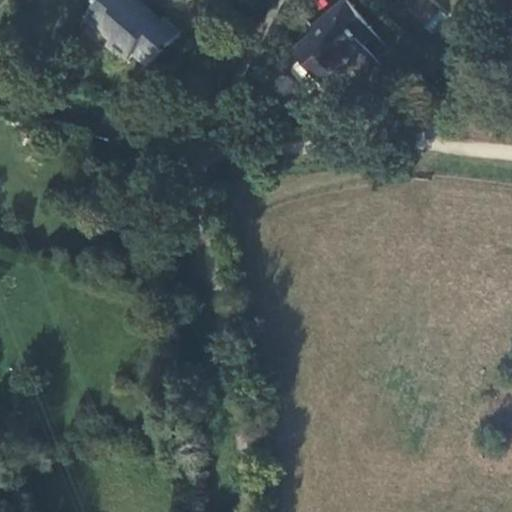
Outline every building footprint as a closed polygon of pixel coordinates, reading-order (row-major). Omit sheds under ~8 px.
[(133,0),(103,0),(86,20),(113,43),(109,47),(128,63),(134,57),(150,71),(181,35),(164,20),(162,23),(150,12),(144,7),(141,10),(132,1),(133,0)] [(376,38),(347,2),(335,12),(326,20),(329,24),(317,34),(294,53),(320,84),(347,62),(350,67),(358,76),(376,61),(365,48),(371,43),(376,38)] [(314,30),(317,34),(329,24),(326,20),(314,30)] [(384,46),(376,38),(371,43),(378,51),(384,46)] [(324,89),(350,67),(347,62),(320,84),(324,89)] [(248,113),(239,108),(231,122),(240,127),(248,113)]
